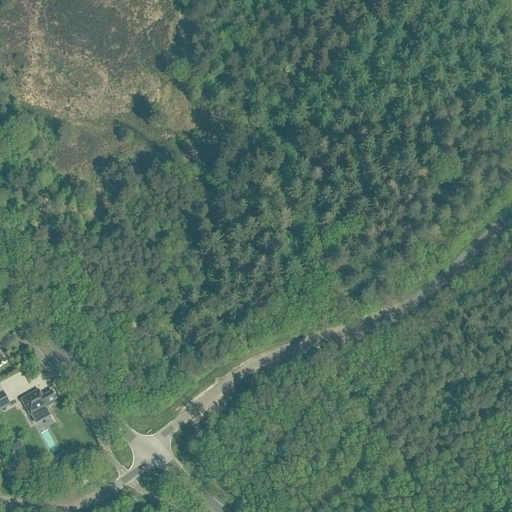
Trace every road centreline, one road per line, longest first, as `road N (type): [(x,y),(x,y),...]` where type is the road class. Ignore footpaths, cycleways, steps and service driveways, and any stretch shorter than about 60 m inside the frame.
road 1 (unclassified): [(150,456),(231,380),(408,306),(511,217)]
road 2 (primary): [(150,456),(111,419),(0,273)]
road 3 (unclassified): [(0,500),(75,506),(107,493),(150,456)]
